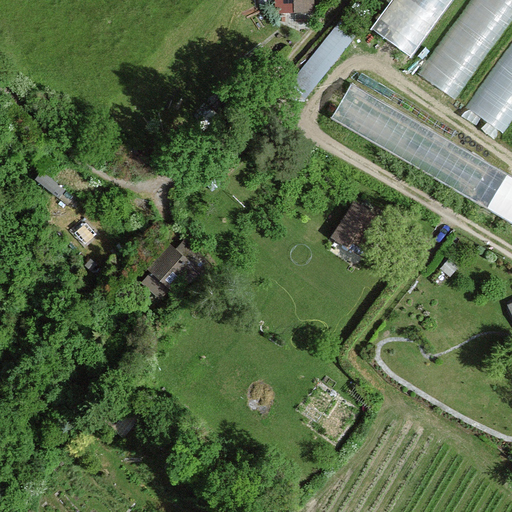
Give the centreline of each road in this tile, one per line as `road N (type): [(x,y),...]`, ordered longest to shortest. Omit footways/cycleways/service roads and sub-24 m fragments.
road 1 (track): [(511,472),(386,391),(353,354),(453,217)]
road 2 (track): [(277,113),(185,172),(148,186),(73,157),(0,88)]
road 3 (track): [(511,251),(277,113)]
road 4 (track): [(511,153),(370,69)]
road 5 (track): [(277,113),(280,71),(342,0)]
